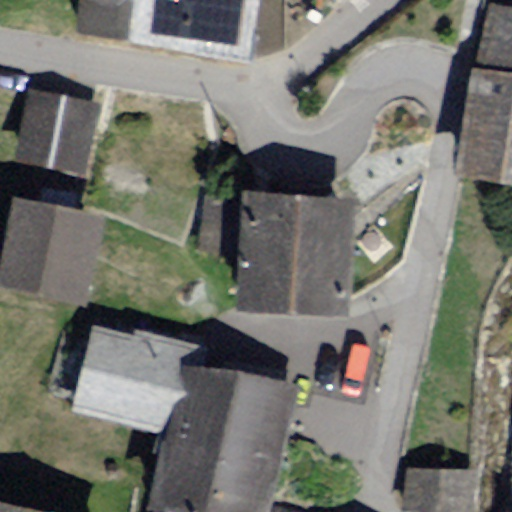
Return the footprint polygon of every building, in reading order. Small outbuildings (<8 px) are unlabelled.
[(89,0),(82,42),(256,73),(268,0),(89,0)] [(511,0),(501,0),(483,79),(467,194),(511,198),(511,0)] [(105,107),(37,97),(26,170),(94,180),(105,107)] [(368,210),(257,209),(256,330),(366,332),(368,210)] [(107,223),(21,212),(9,302),(95,314),(107,223)] [(281,511),(312,398),(150,354),(127,433),(175,448),(163,511),(281,511)] [(465,511),(470,477),(418,470),(411,511),(465,511)] [(60,511),(0,502),(0,511),(60,511)]
